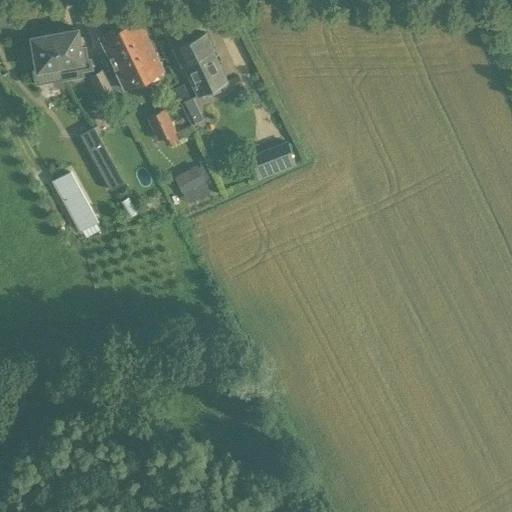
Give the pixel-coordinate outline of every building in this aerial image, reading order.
[(0,6),(0,26),(17,27),(17,7),(0,6)] [(117,27),(142,78),(161,69),(136,18),(117,27)] [(142,78),(117,27),(98,36),(123,88),(142,78)] [(78,45),(75,29),(52,33),(58,66),(60,78),(81,74),(80,67),(90,66),(89,58),(88,59),(85,44),(78,45)] [(203,91),(209,95),(220,90),(220,84),(226,81),(212,51),(214,50),(206,32),(172,48),(180,66),(182,64),(196,94),(203,91)] [(60,79),(60,78),(58,66),(52,33),(29,37),(34,68),(29,69),(32,84),(60,79)] [(89,75),(104,104),(117,97),(102,68),(89,75)] [(176,130),(165,107),(155,112),(165,135),(176,130)] [(146,116),(157,139),(165,135),(155,112),(146,116)] [(94,125),(82,131),(112,188),(123,182),(94,125)] [(271,147),(250,156),(258,178),(281,169),(296,164),(287,141),(271,147)] [(197,163),(173,175),(183,193),(188,190),(187,189),(198,183),(199,184),(206,181),(197,163)] [(52,179),(80,229),(96,220),(68,171),(52,179)] [(135,212),(136,211),(128,196),(119,201),(120,203),(127,216),(135,212)] [(103,480),(106,492),(120,489),(117,476),(103,480)]
